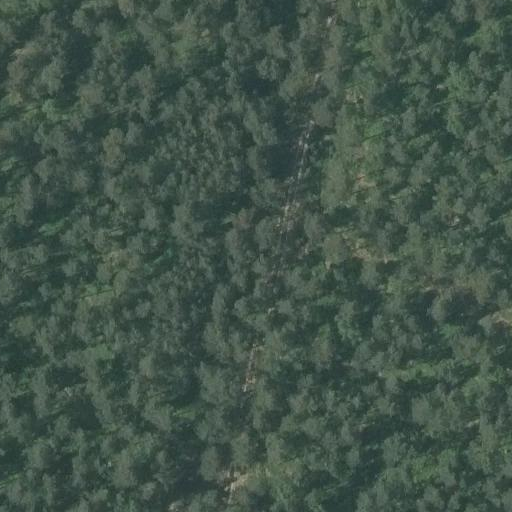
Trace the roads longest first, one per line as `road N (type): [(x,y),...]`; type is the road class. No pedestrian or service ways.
road 1 (track): [(332,0),(224,511)]
road 2 (track): [(289,206),(511,327)]
